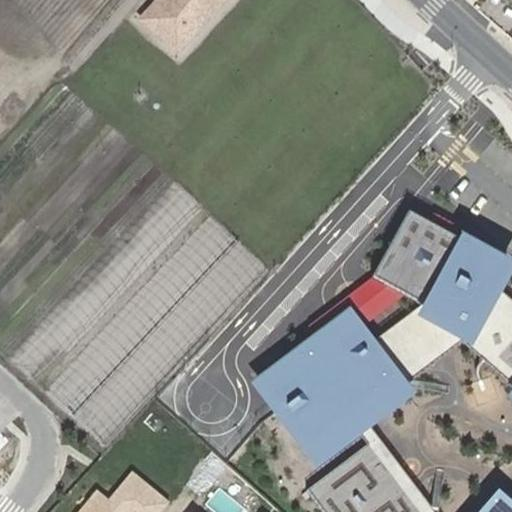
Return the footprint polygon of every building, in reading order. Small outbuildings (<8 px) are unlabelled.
[(123,0),(0,0),(0,137),(118,6),(123,0)] [(174,57),(223,0),(161,0),(154,8),(167,19),(152,37),(174,57)] [(152,37),(167,19),(154,8),(139,24),(152,37)] [(405,296),(422,305),(378,337),(409,379),(463,339),(511,381),(511,392),(508,397),(511,400),(511,298),(505,293),(511,279),(511,261),(409,208),(373,278),(308,326),(313,332),(353,302),(368,323),(405,296)] [(313,332),(251,377),(324,476),(307,488),(325,511),(413,511),(358,437),(373,426),(419,392),(409,379),(378,337),(353,302),(313,332)] [(438,511),(373,426),(358,437),(413,511),(438,511)] [(95,486),(72,511),(163,511),(173,501),(134,468),(108,498),(95,486)] [(511,511),(511,500),(500,490),(480,511),(511,511)]
